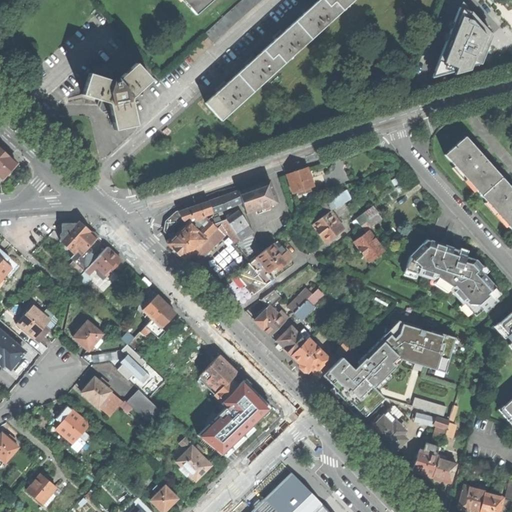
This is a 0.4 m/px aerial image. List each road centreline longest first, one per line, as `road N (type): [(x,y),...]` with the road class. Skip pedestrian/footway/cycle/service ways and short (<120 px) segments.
road 1 (residential): [(98,207),(140,209),(394,117)]
road 2 (secondary): [(309,411),(98,207)]
road 3 (residential): [(394,117),(411,159),(511,269)]
road 4 (residential): [(202,511),(309,411)]
road 5 (secondary): [(409,511),(309,411)]
road 6 (secondary): [(98,207),(0,116)]
road 7 (residential): [(394,117),(511,84)]
